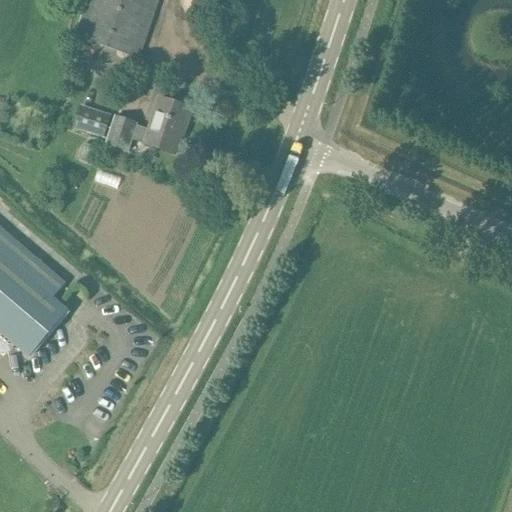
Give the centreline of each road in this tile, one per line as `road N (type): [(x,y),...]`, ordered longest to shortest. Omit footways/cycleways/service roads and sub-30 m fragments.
road 1 (tertiary): [(112,511),(223,315),(296,142)]
road 2 (unclassified): [(511,239),(296,142)]
road 3 (tertiary): [(296,142),(342,0)]
